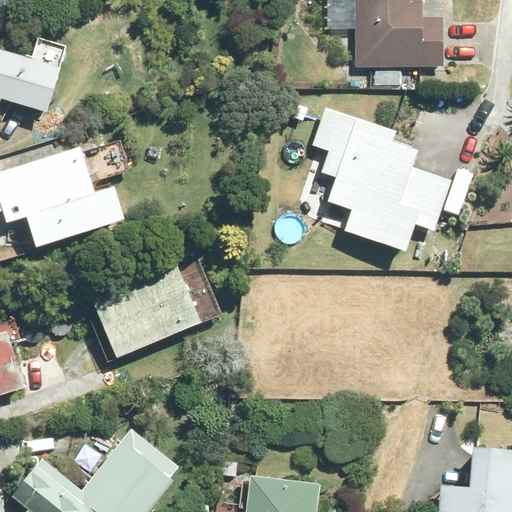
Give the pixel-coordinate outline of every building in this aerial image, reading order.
[(353,0),(354,66),(440,64),(440,17),(419,17),(419,0),(353,0)] [(0,90),(40,101),(41,96),(49,98),(59,59),(0,43),(0,90)] [(388,139),(391,129),(320,107),(309,145),(323,150),(316,172),(330,176),(322,200),(346,209),(340,230),(401,250),(411,223),(430,229),(447,179),(408,165),(414,147),(388,139)] [(83,143),(0,168),(0,191),(8,218),(30,211),(39,240),(128,212),(117,178),(96,184),(83,143)] [(180,261),(95,298),(118,353),(204,316),(180,261)] [(0,389),(26,381),(12,340),(21,337),(16,318),(0,323),(0,327),(1,330),(0,330),(0,389)] [(438,481),(435,511),(511,511),(511,441),(471,438),(468,483),(438,481)] [(16,490),(33,504),(25,511),(87,511),(101,496),(46,452),(16,490)] [(223,458),(222,473),(238,474),(239,459),(223,458)] [(317,511),(322,478),(252,469),(246,511),(317,511)]
